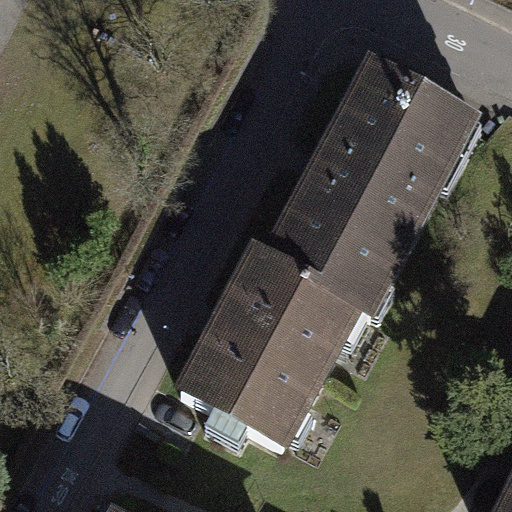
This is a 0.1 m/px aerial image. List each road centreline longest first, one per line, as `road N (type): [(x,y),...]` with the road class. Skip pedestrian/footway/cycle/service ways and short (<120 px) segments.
road 1 (residential): [(42,511),(309,0)]
road 2 (residential): [(511,63),(392,0)]
